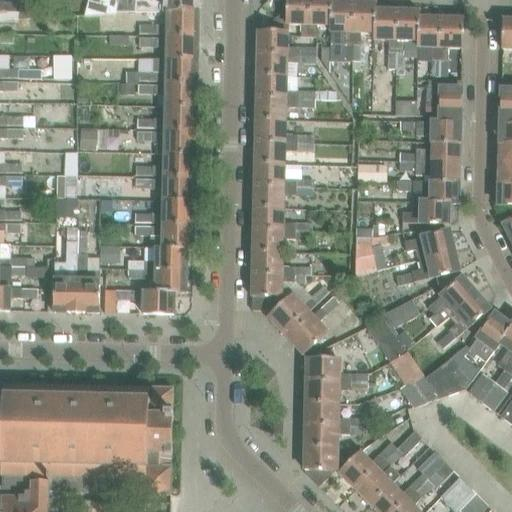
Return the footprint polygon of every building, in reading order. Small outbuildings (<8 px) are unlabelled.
[(87,0),(84,12),(115,11),(118,0),(87,0)] [(118,0),(115,11),(169,12),(198,13),(198,0),(164,0),(164,3),(160,2),(160,0),(118,0)] [(280,16),(275,21),(288,34),(288,27),(288,24),(300,25),(300,35),(300,39),(309,39),(309,0),(287,0),(287,2),(287,16),(280,16)] [(332,0),(309,0),(309,39),(318,39),(318,25),(331,25),(331,4),(332,4),(332,0)] [(0,3),(0,13),(15,14),(17,4),(0,3)] [(330,45),(352,46),(353,4),(332,4),(331,4),(331,25),(330,45)] [(375,11),(376,11),(376,5),(353,4),(352,46),(352,63),(361,63),(362,46),(374,47),(375,11)] [(397,71),(398,12),(376,11),(375,11),(374,47),(373,52),(388,53),(388,71),(397,71)] [(198,37),(198,13),(169,12),(169,26),(141,25),(141,35),(169,35),(169,37),(198,37)] [(419,46),(420,19),(420,13),(398,12),(397,71),(396,82),(404,82),(405,40),(417,40),(417,46),(419,46)] [(0,21),(18,21),(19,14),(15,14),(0,13),(0,21)] [(442,20),(420,19),(419,46),(431,47),(431,78),(440,79),(442,20)] [(448,50),(463,50),(463,20),(442,20),(440,79),(447,79),(448,50)] [(316,57),(316,49),(288,49),(288,34),(275,21),(270,27),(269,33),(258,33),(257,56),(316,57)] [(503,51),(511,51),(511,21),(503,21),(503,51)] [(0,34),(0,43),(1,44),(14,44),(14,35),(1,34),(0,34)] [(109,37),(108,45),(128,46),(128,37),(109,37)] [(168,49),(167,60),(197,61),(198,37),(169,37),(169,39),(140,38),(140,49),(168,49)] [(105,38),(88,38),(88,50),(105,50),(105,38)] [(330,49),(321,49),(321,62),(330,75),(330,49)] [(287,64),(315,65),(316,57),(257,56),(257,78),(287,79),(287,64)] [(71,57),(54,58),(54,81),(71,81),(71,57)] [(125,73),(124,84),(135,84),(138,84),(138,82),(145,82),(167,83),(167,84),(197,85),(197,61),(167,60),(137,60),(137,73),(125,73)] [(0,79),(19,80),(41,81),(41,71),(8,70),(0,70),(0,79)] [(257,78),(256,100),(315,101),(315,93),(298,92),(298,79),(287,79),(257,78)] [(427,89),(426,118),(441,118),(461,119),(462,82),(440,82),(440,83),(429,83),(429,89),(427,89)] [(0,92),(19,93),(19,84),(0,83),(0,92)] [(511,83),(502,83),(501,119),(511,119),(511,83)] [(135,95),(135,84),(124,84),(121,84),(121,95),(135,95)] [(167,95),(166,108),(196,109),(197,85),(167,84),(167,86),(139,86),(139,95),(167,95)] [(315,93),(315,101),(341,102),(335,93),(315,93)] [(76,106),(86,106),(87,96),(79,96),(76,95),(76,106)] [(315,101),(256,100),(256,122),(286,123),(286,109),(315,110),(315,101)] [(396,104),(396,117),(416,117),(416,103),(396,103),(396,104)] [(196,132),(196,109),(166,108),(166,121),(138,120),(138,129),(166,130),(166,132),(196,132)] [(0,126),(23,127),(23,130),(28,130),(35,130),(36,118),(7,117),(0,116),(0,126)] [(255,144),(314,145),(341,146),(341,131),(314,131),(314,137),(285,136),(286,123),(256,122),(255,144)] [(399,123),(399,132),(416,132),(415,137),(432,138),(432,143),(460,144),(461,125),(399,123)] [(511,125),(501,125),(500,145),(511,144),(511,125)] [(0,139),(24,140),(24,131),(0,130),(0,139)] [(96,152),(96,131),(79,130),(79,152),(96,152)] [(138,133),(138,142),(157,142),(157,155),(165,155),(195,156),(196,135),(196,132),(166,132),(166,134),(138,133)] [(398,154),(398,163),(460,164),(460,144),(432,143),(432,151),(416,151),(416,155),(398,154)] [(314,145),(255,144),(255,166),(284,167),(285,153),(313,154),(314,145)] [(511,144),(500,145),(500,166),(511,165),(511,144)] [(195,180),(195,156),(165,155),(165,168),(137,167),(137,177),(165,178),(165,179),(195,180)] [(398,163),(398,172),(415,172),(415,176),(431,176),(431,183),(459,184),(460,164),(398,163)] [(0,174),(24,175),(24,165),(0,164),(0,174)] [(388,164),(359,164),(359,181),(388,181),(388,164)] [(511,165),(500,166),(499,184),(511,184),(511,165)] [(255,166),(254,188),(312,190),(313,181),(284,181),(284,167),(255,166)] [(0,186),(23,187),(24,178),(0,177),(0,186)] [(63,200),(78,201),(79,177),(63,177),(63,200)] [(164,191),(164,203),(194,203),(195,180),(165,179),(164,181),(137,181),(137,190),(164,191)] [(427,205),(449,205),(459,206),(459,184),(431,183),(396,182),(396,193),(427,193),(427,205)] [(511,184),(499,184),(499,207),(511,207),(511,206),(511,184)] [(312,198),(312,190),(254,188),(254,210),(283,211),(284,197),(312,198)] [(78,201),(63,200),(57,200),(56,219),(58,219),(78,220),(78,201)] [(194,227),(194,203),(164,203),(163,215),(136,215),(136,224),(163,225),(163,226),(194,227)] [(404,215),(403,225),(449,225),(449,205),(427,205),(412,205),(411,215),(404,215)] [(254,210),(253,232),(311,234),(311,225),(283,225),(283,211),(254,210)] [(0,221),(22,222),(22,213),(0,212),(0,221)] [(357,229),(368,230),(368,217),(358,217),(357,229)] [(0,234),(22,235),(22,226),(0,225),(0,234)] [(163,238),(163,249),(163,250),(187,251),(193,251),(194,227),(163,226),(163,228),(136,227),(136,237),(163,238)] [(357,230),(357,239),(372,239),(372,238),(372,231),(357,230)] [(77,232),(77,244),(76,314),(99,315),(100,274),(86,274),(87,232),(77,232)] [(253,232),(253,255),(282,255),(282,242),(311,242),(311,234),(253,232)] [(419,261),(454,253),(449,233),(406,243),(408,251),(416,249),(419,261)] [(356,277),(356,278),(377,272),(372,253),(372,248),(380,247),(389,246),(388,237),(372,239),(357,239),(356,277)] [(54,314),(76,314),(77,244),(68,244),(68,265),(55,265),(54,314)] [(0,269),(34,270),(34,260),(12,260),(12,246),(0,246),(0,269)] [(100,264),(120,265),(120,248),(100,248),(100,264)] [(187,272),(187,251),(163,250),(163,249),(156,249),(156,263),(129,262),(129,272),(187,272)] [(459,273),(454,253),(419,261),(422,272),(395,278),(398,288),(436,278),(459,273)] [(252,277),(305,278),(310,278),(310,269),(282,269),(282,255),(253,255),(252,277)] [(0,269),(0,290),(10,291),(10,278),(49,279),(49,270),(34,270),(0,269)] [(129,272),(129,280),(155,280),(155,293),(174,294),(186,295),(186,293),(187,272),(129,272)] [(305,286),(305,278),(252,277),(252,298),(253,298),(252,312),(268,313),(272,316),(285,304),(281,299),(281,286),(305,286)] [(462,280),(428,310),(433,315),(429,319),(436,328),(449,318),(476,295),(462,280)] [(292,297),(285,304),(272,316),(269,319),(286,338),(309,316),(307,314),(329,294),(322,287),(301,307),(292,297)] [(0,312),(9,313),(10,300),(22,300),(22,299),(38,300),(38,291),(10,291),(0,290),(0,312)] [(125,292),(116,292),(116,301),(132,301),(132,302),(144,302),(143,316),(174,316),(174,294),(155,293),(125,292)] [(449,334),(437,344),(443,351),(490,311),(476,295),(449,318),(455,326),(448,332),(449,334)] [(309,316),(286,338),(307,360),(321,352),(315,345),(326,334),(318,326),(340,306),(333,298),(311,318),(309,316)] [(397,308),(385,314),(393,329),(405,323),(397,308)] [(407,353),(382,315),(366,329),(389,364),(390,363),(406,353),(407,353)] [(470,350),(466,355),(474,360),(476,357),(485,363),(499,344),(511,327),(495,316),(470,350)] [(508,350),(497,366),(504,371),(511,359),(511,326),(511,327),(499,344),(508,350)] [(404,331),(397,336),(409,349),(415,343),(404,331)] [(307,360),(307,383),(367,385),(367,375),(338,375),(339,361),(321,361),(321,352),(307,360)] [(406,353),(390,363),(405,387),(411,384),(422,376),(406,353)] [(494,384),(479,404),(492,413),(507,393),(504,391),(511,380),(511,377),(511,376),(511,359),(504,371),(494,384)] [(471,382),(452,360),(425,380),(440,401),(464,393),(471,382)] [(483,375),(468,395),(479,404),(494,384),(487,378),(483,375)] [(422,376),(411,384),(426,406),(440,401),(425,380),(422,376)] [(0,453),(2,453),(1,478),(3,478),(2,511),(48,511),(49,494),(171,496),(174,390),(112,389),(96,389),(96,385),(81,384),(81,388),(48,387),(48,383),(33,383),(33,387),(22,387),(4,386),(3,411),(0,411),(0,453)] [(367,385),(307,383),(306,405),(338,406),(338,393),(367,393),(367,385)] [(413,410),(426,406),(411,384),(405,387),(404,389),(400,391),(413,410)] [(511,402),(500,419),(511,427),(511,402)] [(306,405),(306,427),(367,429),(367,420),(337,420),(338,406),(306,405)] [(352,463),(339,475),(355,491),(414,434),(413,434),(409,421),(385,437),(390,443),(377,456),(368,446),(364,450),(352,463)] [(367,429),(306,427),(306,449),(337,450),(338,437),(367,437),(367,429)] [(414,434),(355,491),(370,506),(391,486),(401,477),(391,468),(420,441),(414,434)] [(306,449),(305,475),(319,488),(337,472),(339,475),(352,463),(337,462),(337,450),(306,449)] [(453,474),(444,465),(396,511),(416,511),(413,509),(435,488),(437,490),(453,474)] [(391,486),(371,506),(375,511),(396,511),(428,481),(422,474),(400,495),(391,486)] [(440,498),(453,511),(459,511),(476,496),(459,480),(440,498)] [(484,511),(488,508),(476,496),(459,511),(484,511)] [(80,502),(79,511),(92,511),(92,502),(80,502)]
